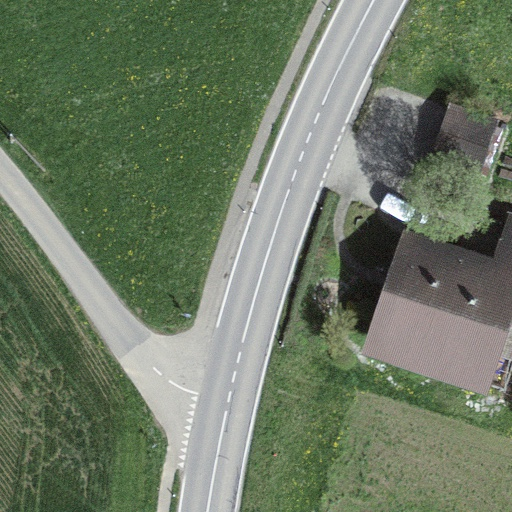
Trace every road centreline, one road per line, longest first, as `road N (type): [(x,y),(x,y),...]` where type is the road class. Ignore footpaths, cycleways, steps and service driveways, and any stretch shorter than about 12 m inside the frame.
road 1 (secondary): [(226,400),(304,145),(372,0)]
road 2 (unclassified): [(226,400),(174,383),(151,365),(0,173)]
